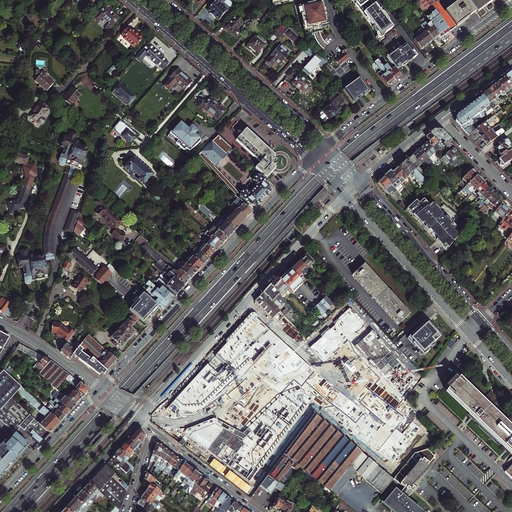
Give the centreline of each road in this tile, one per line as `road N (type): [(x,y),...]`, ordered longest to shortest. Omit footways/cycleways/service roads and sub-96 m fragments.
road 1 (primary): [(511,25),(314,180),(12,511)]
road 2 (primary): [(22,511),(319,185),(511,34)]
road 3 (tertiary): [(311,159),(100,390)]
road 4 (primary): [(319,167),(110,396)]
road 5 (primary): [(125,407),(332,182)]
road 6 (tertiary): [(139,418),(344,195)]
road 7 (tertiary): [(511,4),(325,146)]
road 8 (primary): [(511,18),(333,154)]
road 9 (primary): [(347,168),(511,36)]
road 10 (secondary): [(132,0),(288,137)]
road 11 (secondary): [(303,124),(159,0)]
road 12 (secondary): [(344,195),(470,334)]
road 13 (secondary): [(481,323),(359,181)]
road 14 (primary): [(110,396),(5,511)]
road 15 (tertiary): [(100,390),(0,496)]
road 16 (primary): [(29,511),(125,407)]
road 17 (residential): [(260,511),(153,429)]
road 18 (tertiary): [(50,511),(139,418)]
road 19 (residential): [(100,390),(0,322)]
